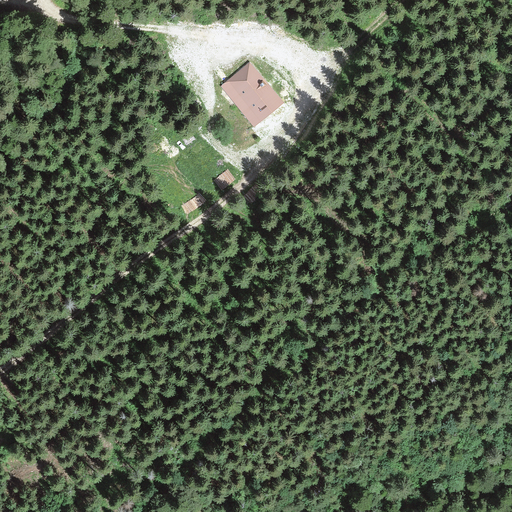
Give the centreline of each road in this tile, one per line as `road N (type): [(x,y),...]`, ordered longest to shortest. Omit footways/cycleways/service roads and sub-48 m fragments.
road 1 (track): [(0,369),(241,186),(278,150),(323,66)]
road 2 (track): [(36,0),(82,20),(293,46),(323,66)]
